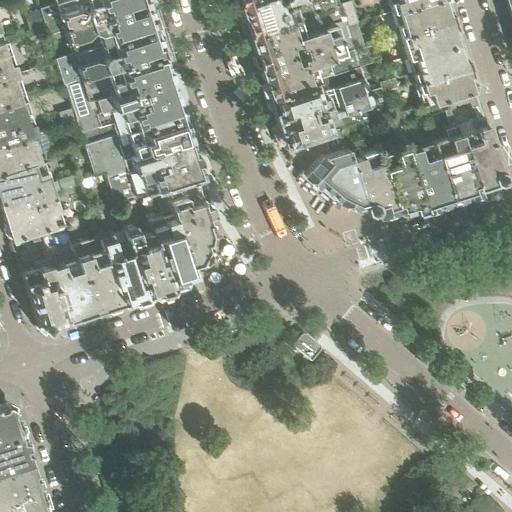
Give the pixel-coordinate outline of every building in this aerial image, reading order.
[(45,34),(142,3),(141,0),(66,0),(54,4),(53,2),(38,7),(42,19),(41,20),(45,34)] [(244,0),(235,3),(245,35),(310,13),(339,3),(337,0),(274,0),(273,0),(244,0)] [(345,19),(347,25),(355,22),(356,22),(349,0),(340,3),(345,19)] [(425,0),(386,0),(390,11),(425,0)] [(449,18),(443,0),(425,0),(390,11),(395,25),(392,27),(394,34),(397,34),(449,18)] [(150,27),(142,3),(62,29),(69,52),(70,54),(150,27)] [(42,25),(37,9),(23,14),(28,30),(42,25)] [(316,29),(310,13),(245,35),(264,94),(359,62),(347,25),(345,19),(341,21),(339,16),(324,21),(325,26),(316,29)] [(457,41),(449,18),(397,34),(405,57),(457,41)] [(355,22),(347,25),(355,48),(363,45),(355,22)] [(150,27),(70,54),(69,52),(54,58),(57,68),(62,82),(77,77),(78,81),(159,54),(150,27)] [(0,77),(14,73),(2,38),(0,38),(0,77)] [(464,65),(457,41),(405,57),(413,81),(464,65)] [(124,130),(125,132),(178,115),(159,54),(78,81),(77,77),(50,86),(62,123),(74,119),(82,143),(124,130)] [(273,120),(324,104),(367,89),(362,76),(321,89),(318,79),(360,65),(359,62),(264,94),(264,96),(273,120)] [(464,65),(413,81),(421,105),(444,98),(472,89),(467,73),(464,65)] [(0,103),(21,96),(14,74),(14,73),(0,77),(0,103)] [(324,104),(273,120),(281,146),(282,145),(322,132),(386,111),(383,100),(380,91),(378,86),(367,89),(324,104)] [(395,86),(380,91),(383,100),(398,95),(395,87),(395,86)] [(448,108),(450,109),(465,104),(476,100),(472,89),(444,98),(448,108)] [(33,133),(21,96),(0,103),(0,131),(2,130),(6,142),(33,133)] [(475,117),(454,123),(452,125),(475,192),(491,187),(493,186),(492,181),(499,179),(500,176),(481,116),(476,100),(465,104),(467,108),(472,107),(475,117)] [(466,195),(475,192),(452,125),(454,123),(450,109),(448,108),(443,110),(449,125),(443,128),(445,134),(429,140),(449,200),(466,195)] [(155,149),(186,140),(178,115),(125,132),(124,130),(82,143),(92,174),(103,171),(102,170),(112,167),(114,173),(126,170),(128,174),(160,162),(155,149)] [(449,200),(429,140),(414,145),(412,137),(406,139),(400,124),(395,126),(422,208),(449,200)] [(422,208),(395,126),(390,127),(396,142),(388,145),(390,149),(376,154),(373,147),(371,148),(392,209),(392,210),(398,213),(411,209),(412,211),(422,208)] [(0,131),(0,170),(38,158),(51,153),(44,130),(33,133),(6,142),(2,130),(0,131)] [(326,143),(322,132),(282,145),(290,160),(302,170),(299,173),(314,185),(316,183),(335,200),(353,208),(361,205),(342,145),(340,138),(326,143)] [(112,167),(102,170),(103,171),(112,201),(136,194),(137,194),(153,189),(196,175),(197,175),(186,140),(155,149),(160,162),(128,174),(126,170),(114,173),(112,167)] [(392,209),(371,148),(357,153),(355,145),(345,148),(344,144),(342,145),(361,205),(363,209),(366,211),(373,209),(373,210),(379,213),(392,209)] [(26,210),(52,201),(42,171),(38,158),(0,170),(0,198),(20,192),(26,210)] [(76,173),(66,176),(69,186),(79,183),(79,182),(76,173)] [(168,210),(166,204),(183,199),(182,197),(192,193),(201,198),(200,195),(201,189),(196,175),(153,189),(160,212),(168,210)] [(66,176),(55,180),(58,189),(62,188),(69,186),(66,176)] [(20,192),(0,198),(0,215),(7,235),(7,237),(28,230),(35,228),(49,224),(44,210),(54,207),(52,201),(26,210),(20,192)] [(169,212),(190,269),(189,267),(198,264),(197,260),(200,259),(206,247),(205,244),(207,244),(210,231),(206,221),(208,221),(207,218),(209,213),(206,204),(201,200),(201,198),(192,193),(182,197),(183,199),(166,204),(168,210),(169,212)] [(191,273),(190,269),(169,212),(145,219),(149,230),(167,286),(180,282),(182,276),(191,273)] [(165,291),(167,286),(149,230),(136,234),(133,224),(120,228),(124,239),(142,294),(151,291),(156,294),(165,291)] [(35,228),(28,230),(32,242),(38,240),(39,240),(35,228)] [(142,294),(124,239),(112,243),(109,232),(96,236),(118,302),(126,299),(131,302),(140,299),(142,294)] [(115,307),(118,302),(96,236),(95,235),(69,243),(72,256),(90,310),(100,307),(106,310),(115,307)] [(88,316),(90,310),(72,256),(59,260),(58,256),(50,258),(48,251),(45,239),(38,241),(44,259),(62,317),(63,319),(73,316),(79,319),(88,316)] [(53,320),(62,317),(44,259),(32,262),(33,267),(18,272),(35,323),(41,329),(50,326),(53,320)] [(439,274),(438,270),(425,275),(427,282),(441,278),(439,274)] [(300,329),(289,342),(307,357),(318,344),(300,329)] [(0,440),(20,434),(16,424),(14,416),(13,416),(10,407),(9,406),(9,408),(4,409),(3,405),(3,403),(2,403),(0,403),(0,440)] [(0,469),(28,460),(20,434),(0,440),(0,469)] [(0,511),(44,511),(28,460),(0,469),(0,511)]
